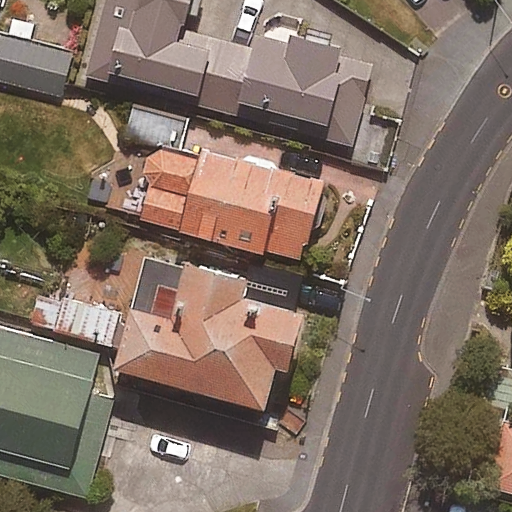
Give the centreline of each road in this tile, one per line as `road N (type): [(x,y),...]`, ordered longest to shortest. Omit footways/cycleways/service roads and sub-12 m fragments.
road 1 (tertiary): [(327,511),(344,408),(413,185),(468,97),(511,48)]
road 2 (tertiary): [(511,103),(456,190),(399,365),(363,511)]
